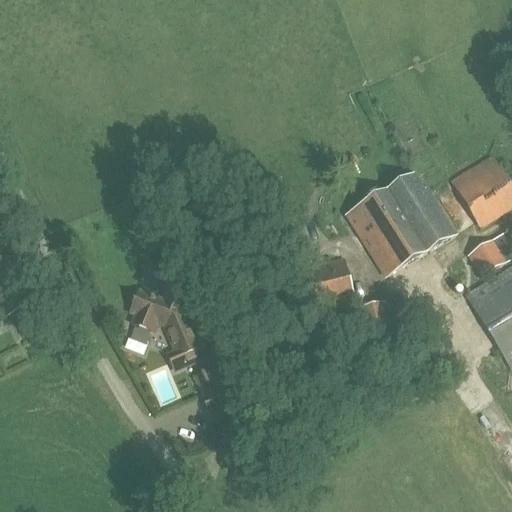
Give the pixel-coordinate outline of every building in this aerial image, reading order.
[(386,280),(456,238),(427,191),(423,194),(413,179),(348,218),(386,280)] [(0,229),(0,311),(4,320),(39,301),(3,228),(0,229)] [(511,240),(508,234),(468,259),(482,283),(511,263),(511,240)] [(346,261),(298,273),(309,320),(344,312),(345,318),(358,314),(346,261)] [(511,372),(511,271),(467,299),(511,372)] [(175,371),(206,357),(201,344),(197,346),(191,333),(195,332),(187,313),(182,311),(189,292),(177,287),(170,306),(140,294),(132,315),(137,317),(134,326),(154,334),(158,325),(165,328),(177,354),(169,358),(175,371)] [(395,337),(386,304),(359,311),(366,345),(395,337)] [(45,312),(32,319),(42,336),(54,331),(45,312)] [(317,343),(345,336),(341,318),(313,324),(317,343)] [(236,403),(220,366),(193,378),(202,399),(201,399),(208,415),(236,403)]
